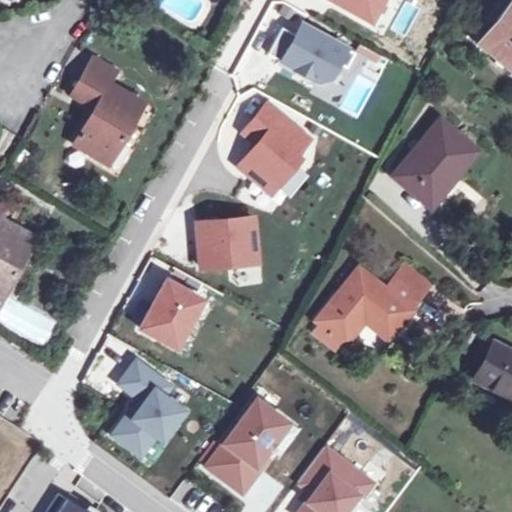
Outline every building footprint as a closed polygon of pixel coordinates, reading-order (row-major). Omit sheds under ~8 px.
[(379,0),(326,0),(334,4),(335,3),(368,21),(379,0)] [(499,23),(480,46),(496,59),(500,54),(511,64),(511,67),(510,70),(511,72),(511,1),(496,21),(499,23)] [(354,53),(301,24),(295,35),(293,34),(279,61),(316,81),(329,77),(337,63),(345,68),(354,53)] [(281,27),(266,54),(279,61),(293,34),(281,27)] [(496,59),(510,70),(511,67),(511,64),(500,54),(496,59)] [(115,72),(91,58),(70,95),(93,109),(73,144),(107,165),(142,104),(108,84),(115,72)] [(295,156),(308,140),(265,104),(244,130),(258,142),(238,167),(270,193),(299,159),(295,156)] [(438,121),(392,176),(430,207),(476,152),(438,121)] [(0,217),(5,208),(0,205),(0,299),(33,237),(0,219),(0,217)] [(199,269),(256,263),(252,218),(195,224),(199,269)] [(405,265),(396,276),(421,297),(430,285),(405,265)] [(359,268),(316,320),(319,323),(343,342),(345,344),(364,322),(388,341),(411,311),(409,310),(421,297),(396,276),(385,290),(359,268)] [(139,330),(176,349),(202,301),(165,281),(139,330)] [(334,353),(343,342),(319,323),(310,333),(334,353)] [(471,332),(460,351),(469,356),(479,337),(471,332)] [(474,360),(481,363),(492,343),(485,339),(474,360)] [(481,363),(473,380),(511,399),(511,353),(492,343),(481,363)] [(137,400),(126,415),(111,437),(139,457),(154,437),(160,442),(163,438),(182,412),(162,397),(169,387),(134,362),(117,385),(137,400)] [(211,472),(241,494),(244,489),(259,470),(255,467),(262,457),(287,423),(254,399),(250,404),(205,465),(212,470),(211,472)] [(298,511),(344,511),(359,494),(351,488),(363,474),(325,446),(298,482),(313,493),(298,511)] [(266,460),(262,457),(255,467),(259,470),(266,460)] [(363,497),(374,482),(363,474),(351,488),(359,494),(363,497)] [(88,511),(67,498),(57,511),(88,511)]
